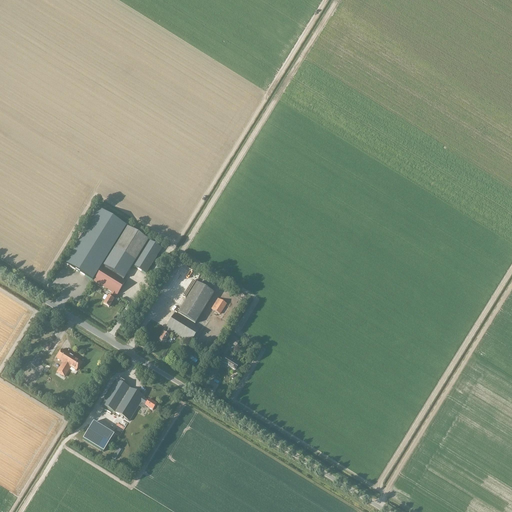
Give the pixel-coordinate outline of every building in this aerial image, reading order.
[(161,249),(127,228),(117,245),(115,244),(126,227),(98,210),(65,263),(92,280),(94,277),(96,278),(94,281),(111,292),(109,297),(108,296),(103,304),(108,307),(113,299),(112,299),(115,295),(116,295),(126,280),(123,279),(132,266),(145,274),(161,249)] [(204,247),(210,247),(210,219),(206,219),(206,223),(195,223),(195,237),(204,237),(204,247)] [(190,343),(200,328),(179,315),(180,314),(195,324),(214,293),(197,283),(178,313),(178,315),(175,313),(166,328),(167,329),(165,333),(164,332),(159,340),(164,344),(166,340),(169,342),(171,337),(168,335),(171,331),(190,343)] [(220,315),(227,304),(218,298),(211,309),(220,315)] [(231,335),(227,341),(236,346),(239,340),(231,335)] [(48,351),(51,346),(46,343),(43,348),(48,351)] [(76,371),(82,362),(61,350),(56,358),(63,362),(57,372),(64,377),(70,367),(76,371)] [(229,351),(222,362),(225,364),(225,365),(228,367),(228,368),(229,367),(235,370),(235,369),(239,372),(239,371),(242,367),(238,365),(231,361),(227,358),(229,356),(230,357),(231,355),(232,356),(233,354),(234,353),(229,350),(229,351)] [(34,369),(41,358),(36,355),(29,366),(34,369)] [(116,380),(101,404),(114,412),(129,421),(141,402),(145,405),(144,405),(152,410),(156,405),(148,400),(147,401),(143,398),(144,397),(129,388),(116,380)] [(103,452),(114,435),(93,422),(82,439),(103,452)]
